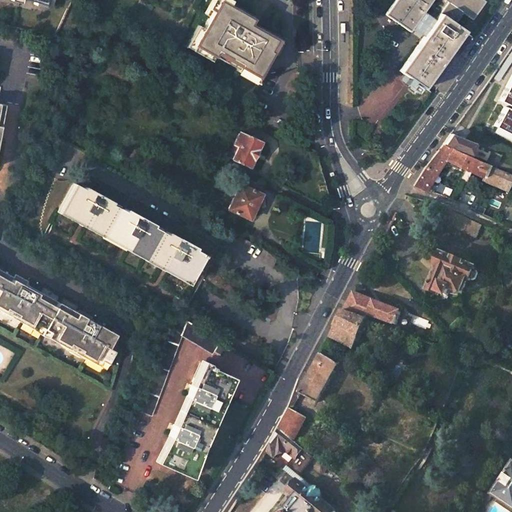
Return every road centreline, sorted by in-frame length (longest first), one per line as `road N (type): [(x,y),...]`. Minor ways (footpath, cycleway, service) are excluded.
road 1 (unclassified): [(208,511),(367,222)]
road 2 (unclassified): [(374,199),(511,16)]
road 3 (unclassified): [(0,441),(114,511)]
